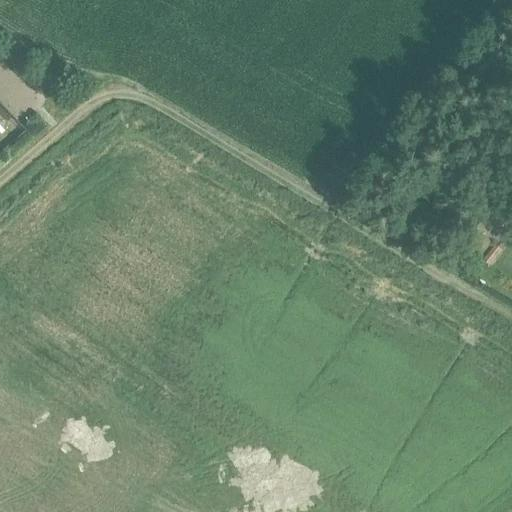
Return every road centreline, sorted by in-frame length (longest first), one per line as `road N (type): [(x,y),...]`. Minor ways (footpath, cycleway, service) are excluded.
road 1 (track): [(322,206),(137,94),(100,99),(59,130)]
road 2 (track): [(511,317),(322,206)]
